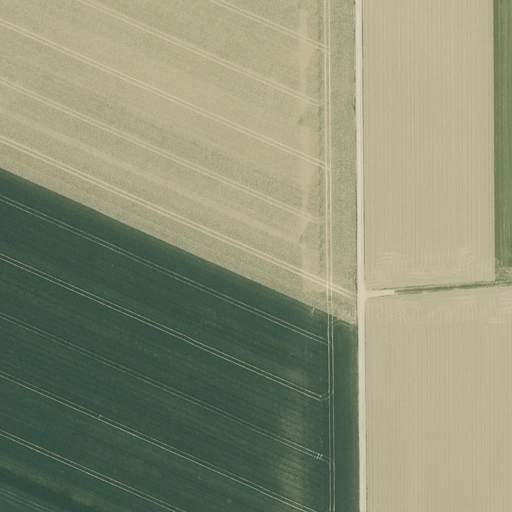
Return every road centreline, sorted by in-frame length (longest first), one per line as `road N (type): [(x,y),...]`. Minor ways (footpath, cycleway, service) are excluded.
road 1 (unclassified): [(358,0),(367,511)]
road 2 (track): [(511,286),(364,294)]
